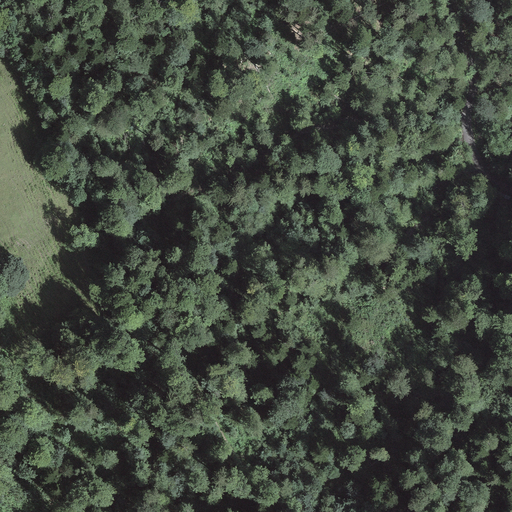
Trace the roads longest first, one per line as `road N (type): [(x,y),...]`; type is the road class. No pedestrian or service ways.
road 1 (track): [(312,511),(263,478),(106,299),(17,73),(0,58)]
road 2 (unclassified): [(511,173),(475,149),(460,44),(442,0)]
